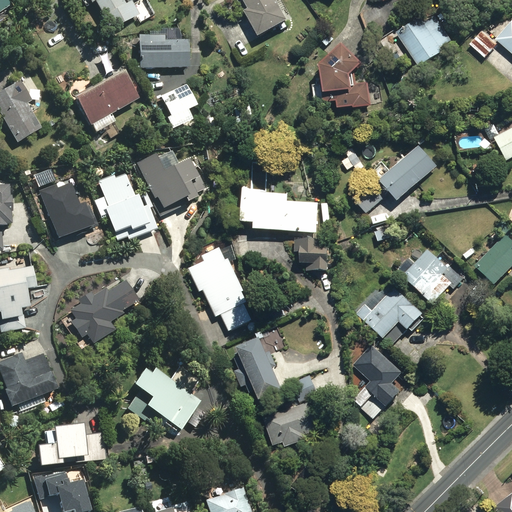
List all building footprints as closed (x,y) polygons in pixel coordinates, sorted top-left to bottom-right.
[(95,22),(103,34),(135,16),(128,2),(122,6),(119,0),(83,0),(87,6),(90,4),(99,20),(95,22)] [(240,14),(254,40),(285,24),(272,0),(238,0),(245,11),(240,14)] [(450,42),(432,17),(421,25),(418,21),(394,36),(416,69),(441,53),(439,50),(450,42)] [(511,23),(510,22),(493,42),(511,58),(511,23)] [(467,47),(483,61),(496,47),(479,33),(467,47)] [(134,38),(135,72),(186,70),(185,41),(161,42),(161,38),(134,38)] [(338,46),(315,68),(320,103),(324,106),(334,105),(335,112),(350,109),(351,112),(370,109),(365,84),(351,86),(349,76),(358,66),(338,46)] [(67,103),(83,131),(133,102),(116,74),(67,103)] [(27,104),(14,84),(8,88),(7,87),(0,92),(0,126),(13,146),(37,130),(22,108),(27,104)] [(156,99),(166,121),(192,110),(182,87),(156,99)] [(227,119),(227,126),(241,125),(240,119),(242,119),(242,114),(234,115),(234,118),(227,119)] [(511,129),(492,140),(504,166),(511,161),(511,129)] [(410,140),(415,146),(419,142),(414,136),(410,140)] [(376,185),(394,206),(435,169),(417,149),(376,185)] [(155,153),(134,163),(161,217),(208,194),(191,158),(164,171),(155,153)] [(119,244),(157,229),(142,191),(135,194),(125,170),(97,181),(103,195),(94,198),(101,217),(107,215),(119,244)] [(69,177),(38,188),(57,241),(98,224),(89,200),(79,204),(69,177)] [(347,183),(351,188),(357,183),(352,178),(347,183)] [(13,225),(8,185),(0,185),(0,248),(3,248),(1,227),(13,225)] [(364,216),(380,202),(368,188),(352,202),(364,216)] [(238,192),(236,228),(250,228),(250,233),(314,236),(315,205),(285,204),(285,197),(258,196),(258,194),(238,192)] [(507,240),(511,235),(511,232),(502,222),(495,228),(507,240)] [(373,235),(375,241),(382,238),(380,232),(373,235)] [(472,270),(492,288),(511,267),(511,245),(503,237),(472,270)] [(305,274),(329,274),(330,244),(292,243),(292,255),(294,255),(297,257),(297,267),(305,267),(305,274)] [(461,257),(465,262),(473,255),(469,250),(461,257)] [(213,252),(188,264),(225,337),(250,324),(213,252)] [(392,275),(430,310),(448,291),(451,293),(461,282),(447,268),(445,271),(425,252),(412,265),(406,259),(392,275)] [(0,269),(0,321),(42,314),(33,264),(0,269)] [(144,314),(121,277),(64,314),(87,350),(144,314)] [(354,317),(380,343),(382,341),(390,348),(404,334),(405,334),(420,318),(392,291),(381,304),(374,297),(354,317)] [(252,320),(257,331),(298,313),(293,302),(252,320)] [(279,395),(256,343),(233,353),(237,362),(233,364),(237,372),(232,374),(239,390),(244,388),(247,396),(251,394),(256,405),(279,395)] [(41,345),(0,361),(0,374),(14,408),(59,390),(41,345)] [(369,384),(362,391),(351,403),(371,423),(382,411),(383,412),(398,396),(390,388),(400,377),(369,349),(351,368),(369,384)] [(420,349),(407,361),(416,371),(429,359),(420,349)] [(186,396),(195,383),(175,370),(165,384),(148,374),(148,375),(145,373),(143,375),(140,373),(139,375),(137,375),(125,391),(134,397),(123,412),(140,423),(141,422),(151,429),(156,422),(176,435),(198,403),(186,396)] [(290,386),(298,405),(316,398),(307,378),(290,386)] [(280,446),(282,451),(303,444),(302,439),(316,434),(307,405),(261,421),(271,450),(280,446)] [(101,422),(35,431),(41,468),(107,458),(101,422)] [(245,511),(240,491),(200,502),(202,511),(245,511)] [(511,511),(511,495),(493,511),(511,511)]
